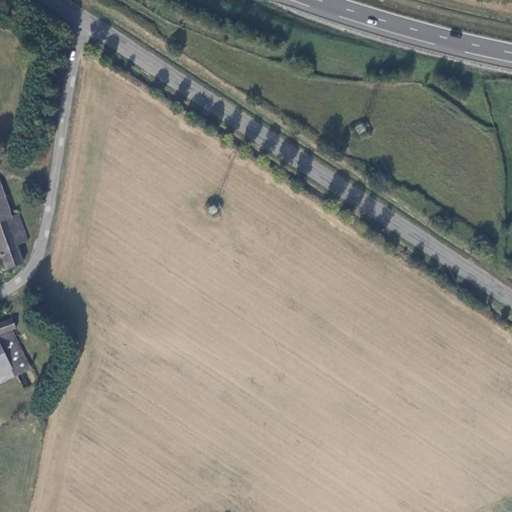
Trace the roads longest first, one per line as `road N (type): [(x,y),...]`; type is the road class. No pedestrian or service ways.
road 1 (tertiary): [(89,23),(511,299)]
road 2 (unclassified): [(89,23),(75,52),(39,251),(27,272),(0,290)]
road 3 (trunk): [(313,0),(511,57)]
